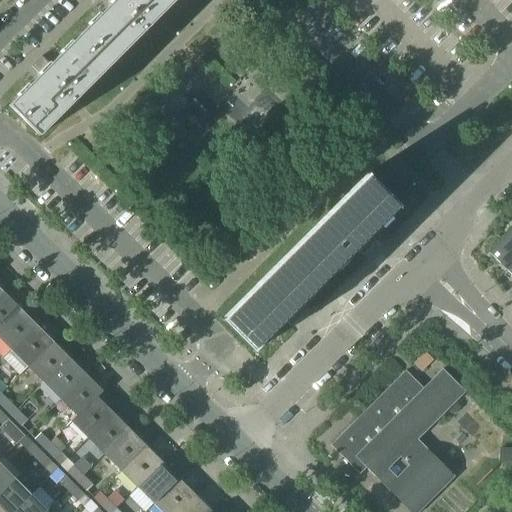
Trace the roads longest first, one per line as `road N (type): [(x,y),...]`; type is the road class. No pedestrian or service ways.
road 1 (residential): [(0,131),(10,132),(215,340),(216,354),(182,390)]
road 2 (residential): [(235,442),(420,262)]
road 3 (residential): [(182,390),(0,208)]
road 4 (residential): [(425,145),(311,35)]
road 5 (residential): [(511,356),(420,262)]
road 6 (residential): [(511,58),(425,145)]
